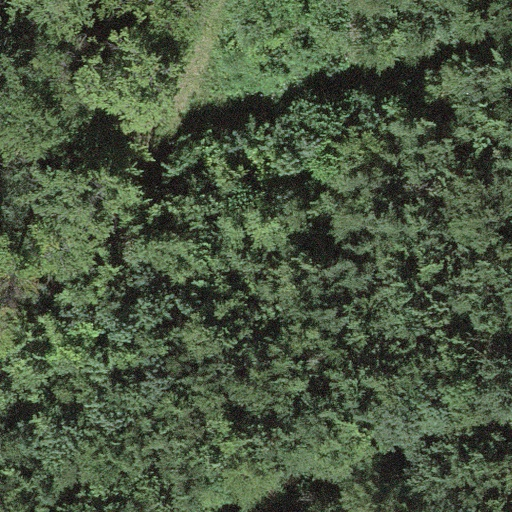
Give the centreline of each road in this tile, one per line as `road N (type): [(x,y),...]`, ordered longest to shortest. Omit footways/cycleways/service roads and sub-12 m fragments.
road 1 (track): [(0,316),(224,0)]
road 2 (track): [(192,511),(376,419),(511,394)]
